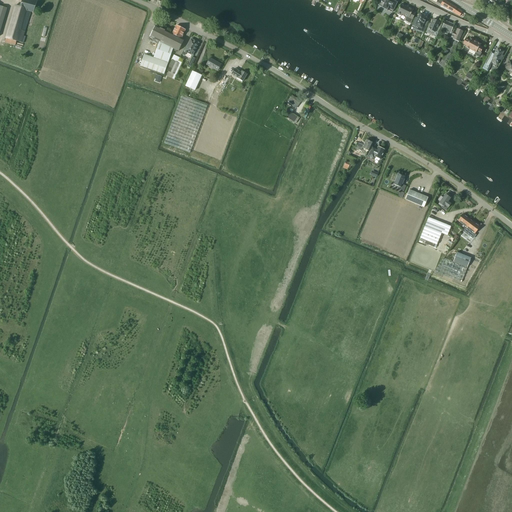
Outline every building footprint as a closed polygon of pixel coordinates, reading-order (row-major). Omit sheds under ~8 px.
[(16,5),(4,42),(16,45),(17,41),(24,43),(26,36),(24,36),(31,11),(34,12),(37,1),(34,0),(22,0),(21,6),(16,5)] [(392,13),(397,3),(392,1),(392,0),(380,0),(378,6),(383,8),(382,8),(387,10),(387,11),(388,11),(392,13)] [(459,16),(462,12),(444,1),(443,1),(441,0),(438,0),(437,3),(441,5),(440,7),(442,8),(443,6),(447,8),(446,9),(448,10),(459,16)] [(411,24),(416,13),(412,12),(413,10),(405,7),(405,5),(403,5),(402,5),(401,5),(397,14),(401,16),(402,15),(407,17),(405,21),(411,24)] [(424,15),(420,14),(418,19),(416,18),(413,25),(419,27),(417,30),(423,33),(427,22),(424,21),(426,18),(423,17),(424,15)] [(433,20),(431,25),(430,24),(428,28),(429,29),(429,30),(433,32),(432,35),(436,37),(441,27),(438,26),(439,22),(433,20)] [(451,31),(454,25),(445,21),(441,30),(450,34),(449,38),(451,39),(451,38),(454,32),(451,31)] [(164,74),(173,48),(174,49),(173,50),(176,52),(177,50),(178,51),(184,40),(181,38),(185,30),(176,25),(172,34),(155,25),(150,36),(159,41),(154,58),(144,54),(140,66),(164,74)] [(459,42),(463,32),(457,30),(456,32),(454,31),(454,32),(451,38),(458,41),(459,42)] [(483,48),(480,46),(480,45),(470,39),(469,40),(466,38),(463,44),(466,46),(466,47),(466,48),(466,49),(466,50),(467,50),(467,51),(468,50),(469,50),(470,49),(476,52),(475,55),(479,57),(481,53),(483,48)] [(184,50),(182,54),(184,55),(186,52),(192,55),(199,43),(191,39),(185,51),(184,50)] [(491,52),(485,63),(490,66),(492,63),(496,65),(499,59),(501,60),(503,56),(502,55),(504,52),(497,48),(495,54),(491,52)] [(173,58),(167,71),(175,75),(175,74),(176,74),(182,63),(178,61),(173,58)] [(217,71),(221,64),(210,58),(207,65),(217,71)] [(247,74),(242,71),(241,72),(235,68),(231,74),(243,81),(247,74)] [(193,71),(186,86),(195,90),(202,75),(193,71)] [(182,95),(164,143),(190,152),(208,104),(182,95)] [(298,106),(301,101),(292,95),(290,96),(290,97),(288,100),(293,105),(293,106),(296,108),(297,105),(298,106)] [(204,121),(193,150),(221,160),(237,118),(209,108),(204,121)] [(300,118),(288,110),(285,116),(287,118),(287,117),(296,123),(300,118)] [(370,149),(373,143),(366,139),(363,145),(358,143),(354,151),(365,156),(369,148),(370,149)] [(381,159),(385,150),(384,150),(385,149),(382,147),(381,148),(378,146),(377,149),(372,147),(368,156),(372,159),(374,156),(381,159)] [(402,184),(406,176),(398,173),(394,184),(401,187),(400,190),(404,191),(406,186),(402,184)] [(380,190),(361,237),(407,256),(427,209),(380,190)] [(424,207),(428,197),(409,190),(405,199),(424,207)] [(445,194),(439,203),(443,205),(441,207),(445,210),(448,208),(451,203),(449,202),(451,199),(445,194)] [(463,214),(458,221),(463,225),(461,227),(464,230),(471,220),(468,218),(466,216),(465,215),(464,215),(463,214)] [(443,235),(447,225),(429,217),(421,237),(437,244),(441,234),(443,235)] [(464,230),(463,231),(473,238),(476,234),(475,234),(480,227),(479,226),(478,225),(477,225),(475,223),(471,220),(464,230)] [(462,282),(467,267),(471,257),(457,252),(453,261),(444,258),(434,271),(462,282)]
